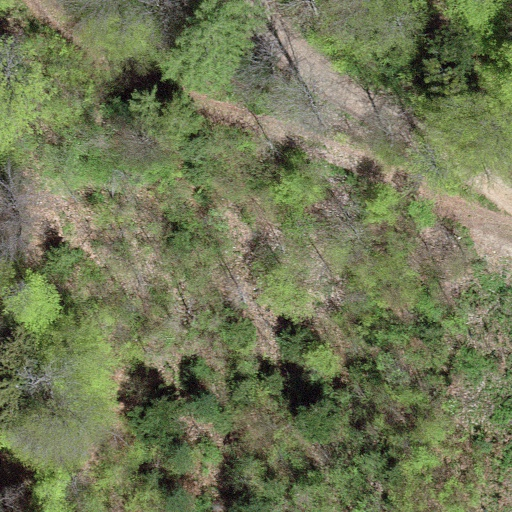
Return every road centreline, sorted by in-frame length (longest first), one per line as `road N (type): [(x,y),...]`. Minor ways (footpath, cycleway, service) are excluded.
road 1 (track): [(31,0),(105,60),(511,226)]
road 2 (track): [(511,189),(483,165),(316,74),(283,47),(252,0)]
